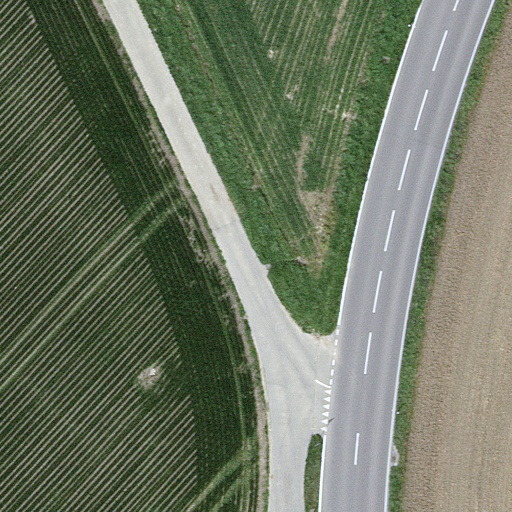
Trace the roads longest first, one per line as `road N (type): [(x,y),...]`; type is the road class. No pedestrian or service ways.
road 1 (tertiary): [(354,511),(377,281),(459,0)]
road 2 (track): [(119,0),(287,350),(358,422)]
road 3 (track): [(291,511),(287,350)]
